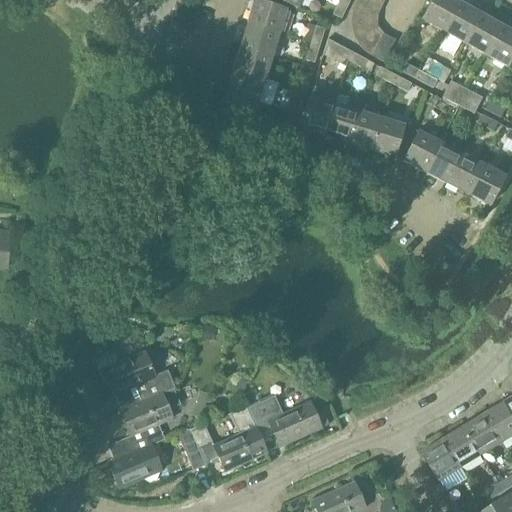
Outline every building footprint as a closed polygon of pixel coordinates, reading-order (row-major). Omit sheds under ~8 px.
[(255,0),(252,0),(246,23),(278,33),(285,9),(255,0)] [(339,0),(332,16),(340,20),(348,4),(340,0),(339,0)] [(377,13),(382,4),(374,0),(356,0),(354,4),(354,6),(377,13)] [(430,0),(420,19),(439,29),(455,1),(453,0),(430,0)] [(455,1),(439,29),(460,41),(476,12),(455,1)] [(376,25),(377,13),(354,6),(352,11),(351,16),(351,22),(353,32),(376,25)] [(460,41),(482,53),(498,25),(476,12),(460,41)] [(246,23),(239,46),(271,56),(278,33),(246,23)] [(302,40),(309,42),(318,45),(323,28),(307,23),(302,40)] [(375,27),(376,25),(353,32),(354,36),(357,41),(362,47),(368,52),(371,54),(384,35),(375,27)] [(506,66),(511,58),(510,58),(511,54),(511,32),(498,25),(482,53),(506,66)] [(395,39),(384,35),(371,54),(382,62),(395,39)] [(327,40),(322,55),(345,68),(347,61),(350,52),(327,40)] [(313,62),(318,45),(309,42),(304,59),(313,62)] [(239,46),(232,69),(264,79),(271,56),(239,46)] [(362,70),(367,61),(350,52),(347,61),(362,70)] [(416,81),(421,72),(405,64),(400,72),(416,81)] [(390,84),(394,75),(379,68),(375,76),(390,84)] [(232,69),(225,92),(257,102),(264,79),(232,69)] [(296,89),(305,91),(310,75),(301,72),(296,89)] [(436,81),(421,72),(416,81),(432,89),(436,81)] [(411,84),(394,75),(390,84),(407,93),(411,84)] [(461,98),(466,90),(450,82),(446,90),(461,98)] [(322,135),(333,103),(336,93),(313,86),(300,128),(322,135)] [(299,110),(305,91),(296,89),(290,107),(299,110)] [(441,98),(456,106),(461,98),(446,90),(441,98)] [(482,98),(466,90),(461,98),(477,106),(482,98)] [(257,102),(225,92),(218,116),(250,126),(257,102)] [(333,103),(322,135),(345,142),(356,110),(359,101),(347,97),(344,106),(333,103)] [(461,98),(456,106),(473,115),(477,106),(461,98)] [(483,110),(500,119),(504,110),(488,101),(483,110)] [(356,110),(345,142),(368,150),(378,117),(356,110)] [(476,124),(493,132),(497,123),(481,115),(476,124)] [(378,117),(368,150),(392,157),(403,125),(378,117)] [(276,124),(273,133),(291,138),(293,129),(276,124)] [(423,172),(439,142),(417,131),(401,161),(423,172)] [(444,183),(460,153),(439,142),(423,172),(444,183)] [(466,194),(481,164),(460,153),(444,183),(466,194)] [(504,176),(481,164),(466,194),(488,206),(504,176)] [(0,272),(10,273),(13,225),(0,224),(0,272)] [(143,352),(101,370),(112,397),(114,396),(120,409),(146,399),(172,388),(166,372),(154,377),(143,352)] [(247,383),(238,379),(233,391),(242,395),(247,383)] [(172,388),(146,399),(120,409),(120,410),(118,411),(128,437),(106,446),(112,462),(149,447),(163,441),(157,425),(170,420),(167,411),(179,406),(172,388)] [(257,402),(244,408),(259,440),(271,435),(277,447),(319,428),(308,402),(282,414),(274,397),(258,404),(257,402)] [(485,416),(502,444),(511,438),(511,413),(506,403),(485,416)] [(259,440),(244,408),(229,415),(238,435),(212,447),(205,433),(201,423),(188,429),(204,465),(217,459),(222,472),(265,453),(259,440)] [(190,415),(199,419),(201,414),(192,411),(190,415)] [(464,428),(481,457),(502,444),(485,416),(464,428)] [(444,441),(461,469),(481,457),(464,428),(444,441)] [(192,470),(204,465),(188,429),(176,435),(192,470)] [(461,469),(444,441),(423,453),(447,492),(468,480),(461,469)] [(149,447),(112,462),(108,464),(118,489),(159,472),(149,447)] [(511,476),(498,485),(503,492),(511,486),(511,476)] [(357,511),(363,509),(353,484),(310,502),(314,511),(357,511)] [(488,502),(503,492),(498,485),(483,494),(488,502)] [(511,511),(511,494),(482,511),(511,511)] [(457,509),(458,511),(471,511),(477,508),(472,500),(457,509)]
